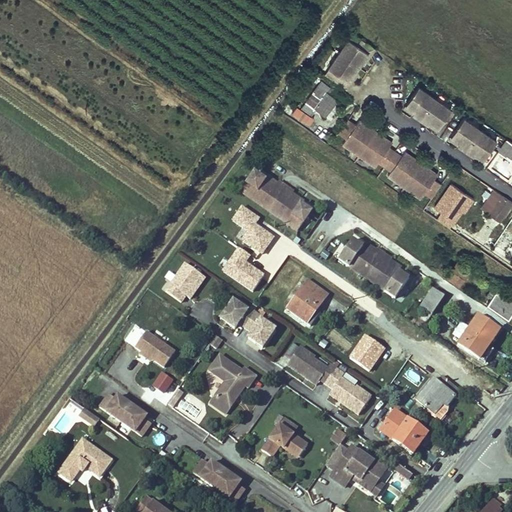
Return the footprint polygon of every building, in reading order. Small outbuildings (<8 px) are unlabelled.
[(375,48),(355,34),(351,40),(349,39),(329,67),(331,69),(327,75),(326,75),(346,89),(351,82),(348,80),(355,71),(361,62),(368,53),(370,54),(375,48)] [(368,53),(361,62),(364,64),(370,54),(368,53)] [(357,73),(355,71),(348,80),(351,82),(357,73)] [(341,94),(321,81),(301,108),(309,115),(315,108),(325,115),(341,94)] [(451,109),(418,87),(406,105),(415,111),(413,113),(428,124),(430,121),(439,127),(451,109)] [(415,111),(406,105),(404,107),(413,113),(415,111)] [(292,113),(309,125),(314,118),(297,106),(292,113)] [(496,141),(463,118),(451,136),(460,142),(458,145),(473,155),(475,152),(484,159),(496,141)] [(356,124),(348,119),(338,133),(346,139),(342,144),(375,166),(379,162),(391,170),(388,175),(421,198),(424,193),(431,198),(441,183),(434,179),(437,174),(429,168),(428,170),(419,165),(411,159),(412,157),(404,151),(401,156),(395,151),(389,147),(392,143),(384,137),(382,139),(374,133),(365,127),(367,125),(359,120),(356,124)] [(439,127),(430,121),(428,124),(437,130),(439,127)] [(375,131),(367,125),(365,127),(374,133),(382,139),(384,137),(375,131)] [(451,136),(449,139),(458,145),(460,142),(451,136)] [(511,159),(511,142),(507,139),(498,152),(501,154),(504,156),(511,160),(511,159)] [(475,152),(473,155),(482,161),(484,159),(475,152)] [(421,163),(412,157),(411,159),(419,165),(428,170),(429,168),(421,163)] [(264,179),(255,173),(241,193),(297,232),(311,212),(302,205),(290,197),(293,194),(294,192),(286,187),(279,182),(277,184),(275,187),(264,179)] [(275,187),(277,184),(266,176),(264,179),(275,187)] [(490,193),(485,189),(482,194),(487,198),(490,193)] [(500,220),(511,201),(494,190),(484,204),(493,209),(490,213),(500,220)] [(304,202),(293,194),(290,197),(302,205),(304,202)] [(484,204),(482,207),(490,213),(493,209),(484,204)] [(367,280),(384,255),(377,250),(376,249),(376,250),(373,255),(363,247),(352,240),(339,260),(367,280)] [(365,243),(363,247),(373,255),(376,250),(365,243)] [(390,259),(384,255),(367,280),(395,299),(409,279),(398,272),(388,265),(391,261),(392,260),(390,259)] [(401,268),(391,261),(388,265),(398,272),(401,268)] [(469,271),(457,262),(450,273),(447,277),(459,285),(469,271)] [(205,278),(186,264),(166,292),(181,303),(186,297),(190,300),(205,278)] [(307,280),(286,309),(304,322),(314,309),(317,311),(317,310),(328,295),(307,280)] [(254,283),(249,289),(259,297),(264,290),(254,283)] [(491,298),(496,291),(491,288),(487,295),(491,298)] [(444,297),(432,289),(420,307),(426,311),(420,319),(426,323),(444,297)] [(511,313),(511,300),(497,290),(496,291),(491,298),(487,304),(508,319),(511,313)] [(247,311),(233,301),(223,316),(230,321),(227,324),(235,330),(238,324),(245,329),(256,314),(249,309),(247,311)] [(314,309),(304,322),(310,327),(320,313),(317,310),(317,311),(314,309)] [(265,345),(275,330),(261,320),(263,318),(256,314),(245,329),(251,334),(248,339),(255,344),(258,340),(265,345)] [(230,321),(223,316),(220,320),(227,324),(230,321)] [(500,331),(478,316),(458,345),(480,360),(489,347),(500,331)] [(458,342),(467,329),(459,324),(450,337),(458,342)] [(146,332),(138,326),(127,342),(135,348),(146,332)] [(175,352),(146,332),(135,348),(141,352),(152,360),(164,368),(175,352)] [(215,336),(209,344),(216,349),(222,341),(215,336)] [(403,356),(375,337),(367,349),(395,368),(403,356)] [(258,340),(255,344),(262,349),(265,345),(258,340)] [(494,350),(489,347),(480,360),(485,363),(494,350)] [(300,348),(287,366),(304,378),(306,375),(311,378),(309,381),(316,386),(320,381),(326,386),(337,370),(330,366),(327,370),(314,360),(315,358),(300,348)] [(152,360),(141,352),(140,355),(150,362),(152,360)] [(220,356),(209,371),(225,383),(210,404),(225,415),(245,387),(248,389),(256,377),(244,368),(242,372),(220,356)] [(344,375),(337,370),(326,386),(333,390),(329,395),(337,401),(339,398),(343,401),(341,404),(358,416),(371,398),(356,387),(355,389),(341,379),(344,375)] [(161,373),(151,388),(163,396),(173,381),(161,373)] [(433,379),(416,399),(428,410),(434,415),(440,408),(444,410),(455,397),(457,399),(462,393),(442,377),(437,382),(433,379)] [(176,392),(167,405),(172,408),(178,400),(176,398),(179,394),(176,392)] [(109,395),(100,408),(142,438),(151,425),(144,420),(147,417),(118,396),(115,399),(109,395)] [(434,415),(428,410),(426,412),(439,422),(446,413),(444,410),(440,408),(434,415)] [(84,409),(79,416),(84,419),(89,412),(84,409)] [(428,435),(395,411),(380,431),(413,455),(428,435)] [(100,420),(89,412),(84,419),(95,427),(100,420)] [(298,428),(284,419),(279,425),(293,435),(298,428)] [(279,425),(262,451),(272,458),(280,447),(284,449),(285,447),(300,457),(308,445),(293,435),(279,425)] [(340,446),(346,437),(337,430),(331,440),(340,446)] [(164,444),(164,435),(154,435),(154,444),(164,444)] [(111,461),(83,440),(59,473),(71,482),(80,470),(83,472),(86,467),(100,477),(111,461)] [(348,452),(340,446),(326,466),(334,472),(330,478),(345,488),(353,476),(360,481),(358,484),(371,493),(378,483),(384,474),(372,466),(376,461),(367,455),(366,457),(351,447),(348,452)] [(298,459),(300,457),(285,447),(284,449),(298,459)] [(193,474),(236,503),(245,490),(238,486),(240,482),(211,462),(209,465),(203,461),(193,474)] [(388,469),(376,461),(372,466),(384,474),(388,469)] [(412,475),(398,465),(394,470),(408,480),(412,475)] [(384,487),(378,483),(371,493),(377,498),(384,487)] [(5,511),(14,500),(8,495),(0,505),(0,511),(5,511)] [(167,511),(146,496),(135,511),(136,511),(167,511)] [(493,499),(488,505),(496,511),(501,511),(502,511),(499,509),(501,506),(493,499)]
